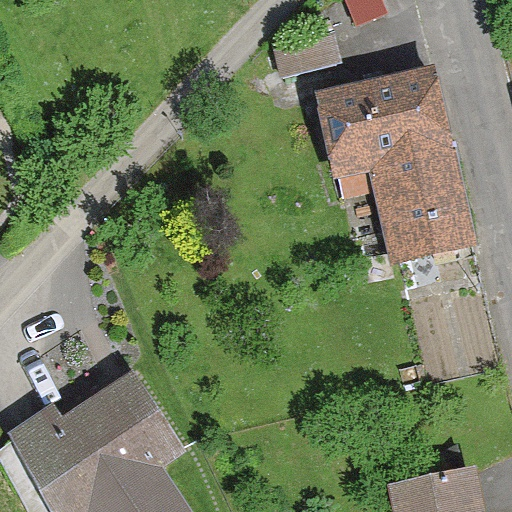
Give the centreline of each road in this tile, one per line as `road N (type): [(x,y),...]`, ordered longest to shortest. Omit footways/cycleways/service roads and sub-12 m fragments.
road 1 (residential): [(280,0),(0,310)]
road 2 (tertiary): [(511,276),(447,0)]
